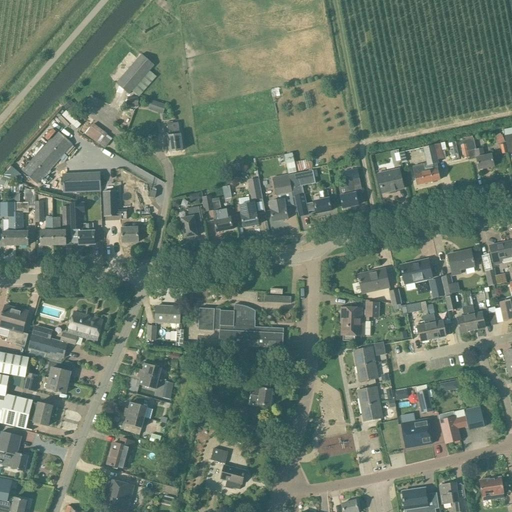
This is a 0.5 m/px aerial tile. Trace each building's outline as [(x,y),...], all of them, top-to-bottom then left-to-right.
[(154,65),(141,54),(116,83),(129,95),(133,91),(140,97),(156,77),(149,71),(154,65)] [(152,100),(150,109),(166,113),(168,103),(152,100)] [(69,111),(75,106),(71,101),(64,106),(69,111)] [(178,122),(167,124),(168,136),(170,152),(183,151),(180,135),(178,122)] [(107,133),(93,123),(86,134),(105,148),(112,138),(107,134),(107,133)] [(511,127),(503,130),(508,153),(511,152),(511,127)] [(57,131),(22,171),(38,184),(44,177),(49,181),(62,166),(57,162),(72,145),(57,131)] [(495,138),(498,145),(505,142),(502,135),(495,138)] [(466,144),(469,158),(470,160),(476,159),(479,170),(494,167),(492,154),(484,156),(483,148),(476,149),(473,138),(462,141),(462,144),(466,144)] [(444,158),(441,143),(423,147),(427,163),(413,167),(417,185),(440,180),(436,163),(438,162),(438,160),(444,158)] [(452,162),(459,160),(455,143),(448,144),(452,162)] [(289,172),(297,171),(293,152),(285,154),(289,172)] [(298,169),(313,168),(312,160),(297,161),(298,169)] [(359,180),(357,169),(343,171),(348,194),(340,196),(343,209),(358,205),(353,181),(359,180)] [(404,189),(399,169),(378,174),(382,194),(404,189)] [(289,174),(288,174),(292,193),(296,213),(298,212),(299,217),(309,215),(308,212),(315,211),(316,214),(332,211),(328,191),(319,193),(321,200),(313,202),(307,204),(305,194),(304,194),(302,186),(316,183),(313,170),(289,175),(289,174)] [(63,193),(101,191),(100,172),(63,174),(63,193)] [(275,196),(292,193),(288,174),(272,178),(275,196)] [(0,180),(0,184),(6,187),(10,178),(4,176),(0,180)] [(261,200),(258,181),(249,182),(253,201),(261,200)] [(16,193),(16,246),(28,246),(28,231),(23,231),(23,225),(22,225),(22,213),(29,213),(29,207),(34,207),(34,201),(35,201),(35,190),(25,188),(25,203),(20,203),(20,193),(16,193)] [(127,219),(127,211),(118,211),(117,192),(117,191),(103,192),(104,216),(104,217),(118,216),(120,215),(120,220),(127,219)] [(16,246),(16,193),(9,193),(9,203),(2,203),(2,213),(10,213),(10,225),(9,225),(9,231),(3,231),(3,246),(16,246)] [(230,217),(229,209),(221,211),(219,201),(212,202),(211,196),(203,198),(206,213),(213,212),(215,220),(214,220),(216,233),(233,230),(231,217),(230,217)] [(288,219),(284,199),(269,202),(273,222),(288,219)] [(34,201),(34,207),(35,207),(35,222),(44,222),(44,201),(35,201),(34,201)] [(241,215),(243,228),(259,225),(257,212),(256,212),(254,202),(240,205),(242,215),(241,215)] [(81,225),(80,203),(70,203),(72,229),(81,229),(81,225)] [(71,226),(70,206),(62,206),(63,226),(71,226)] [(202,221),(199,207),(188,209),(190,217),(181,219),(185,238),(197,236),(196,225),(202,221)] [(60,217),(53,218),(54,245),(66,245),(66,231),(61,231),(60,217)] [(54,245),(53,218),(47,218),(47,231),(41,231),(41,245),(54,245)] [(81,232),(79,232),(79,245),(95,244),(94,232),(93,224),(81,225),(81,229),(81,232)] [(128,228),(128,224),(122,225),(122,228),(121,228),(122,243),(139,242),(138,228),(128,228)] [(511,247),(511,242),(489,246),(494,265),(503,263),(502,259),(511,256),(511,247)] [(474,267),(470,250),(448,255),(452,275),(461,274),(460,270),(474,267)] [(405,284),(406,284),(407,291),(416,289),(414,282),(432,278),(428,260),(418,262),(418,264),(401,268),(405,284)] [(389,288),(385,269),(375,272),(375,273),(359,277),(362,293),(389,288)] [(495,269),(486,271),(489,285),(507,281),(505,274),(496,276),(495,269)] [(441,278),(445,295),(460,292),(458,283),(453,284),(451,275),(442,277),(442,278),(441,278)] [(445,295),(441,278),(429,281),(433,298),(445,295)] [(389,291),(392,306),(393,306),(402,304),(399,289),(389,291)] [(468,307),(467,307),(472,330),(485,328),(482,313),(475,314),(470,291),(465,292),(468,307)] [(291,297),(265,295),(265,302),(291,304),(291,297)] [(458,309),(455,295),(445,297),(448,311),(458,309)] [(511,300),(500,303),(504,321),(511,319),(511,300)] [(380,303),(366,302),(366,310),(361,310),(361,309),(342,308),(342,319),(342,335),(343,335),(343,341),(355,341),(355,335),(361,336),(361,321),(369,322),(369,318),(380,318),(380,303)] [(433,339),(426,305),(426,302),(420,303),(424,321),(417,323),(421,341),(433,339)] [(406,306),(406,307),(407,314),(422,311),(420,303),(405,306),(406,306)] [(433,304),(426,305),(433,339),(446,336),(443,321),(436,323),(434,314),(435,314),(433,304)] [(199,308),(198,330),(214,331),(214,330),(219,330),(219,345),(283,349),(284,328),(255,327),(255,320),(255,311),(252,309),(248,307),(241,306),(234,305),(234,311),(215,310),(215,309),(199,308)] [(28,312),(5,306),(0,323),(0,334),(8,337),(6,342),(25,347),(28,334),(23,333),(28,312)] [(180,307),(156,306),(156,322),(177,323),(179,323),(180,307)] [(460,333),(472,330),(467,307),(462,308),(464,317),(457,318),(460,333)] [(103,320),(74,312),(69,332),(63,331),(61,341),(51,339),(53,330),(34,325),(28,349),(30,350),(64,359),(68,343),(75,345),(78,335),(97,340),(103,320)] [(157,326),(147,325),(147,340),(156,341),(157,326)] [(354,351),(356,366),(375,363),(372,347),(354,351)] [(506,365),(511,363),(511,349),(503,352),(506,365)] [(29,358),(0,352),(0,373),(25,378),(29,358)] [(51,372),(49,378),(68,383),(71,372),(70,372),(71,366),(50,361),(47,371),(51,372)] [(140,369),(139,373),(159,379),(162,368),(145,363),(143,370),(140,369)] [(378,379),(375,363),(356,366),(359,382),(378,379)] [(39,376),(27,373),(23,389),(35,392),(39,376)] [(156,390),(159,379),(139,373),(138,377),(140,378),(138,385),(156,390)] [(0,418),(6,394),(9,376),(0,374),(0,418)] [(68,383),(49,378),(48,383),(48,384),(45,383),(44,388),(47,389),(66,393),(68,383)] [(457,389),(456,381),(448,383),(449,391),(457,389)] [(433,411),(426,385),(417,388),(418,392),(416,392),(421,414),(433,411)] [(260,389),(251,387),(250,395),(253,395),(252,406),(258,407),(258,404),(271,406),(273,390),(260,388),(260,389)] [(358,390),(361,406),(380,403),(377,387),(358,390)] [(162,397),(170,399),(172,391),(164,389),(162,397)] [(6,394),(0,418),(0,422),(26,429),(28,420),(33,422),(33,423),(48,426),(53,407),(38,403),(38,404),(33,403),(33,401),(6,394)] [(126,408),(125,412),(145,418),(147,407),(143,405),(145,397),(138,395),(136,404),(130,402),(129,409),(126,408)] [(380,403),(361,406),(364,422),(382,418),(380,403)] [(241,407),(233,406),(232,414),(257,418),(258,409),(241,406),(241,407)] [(485,427),(480,407),(464,410),(440,415),(440,416),(439,416),(446,444),(460,440),(457,428),(468,426),(469,431),(485,427)] [(145,418),(125,412),(123,416),(126,417),(124,424),(125,424),(124,431),(140,435),(145,418)] [(432,443),(428,419),(401,424),(406,448),(432,443)] [(165,424),(161,423),(156,442),(161,443),(165,424)] [(0,439),(0,450),(5,452),(2,465),(13,468),(25,471),(26,465),(29,465),(31,454),(24,452),(23,455),(17,454),(21,437),(2,432),(0,439)] [(134,442),(121,438),(119,445),(113,443),(107,464),(124,469),(128,453),(131,454),(134,442)] [(228,452),(214,448),(211,460),(225,464),(228,452)] [(245,471),(224,466),(221,479),(227,481),(225,487),(232,489),(233,488),(240,490),(241,484),(242,484),(245,471)] [(0,511),(0,506),(6,507),(5,511),(24,511),(25,508),(27,509),(29,501),(9,496),(12,481),(0,478),(0,511)] [(483,501),(499,499),(504,498),(501,478),(480,481),(483,501)] [(127,511),(134,486),(109,479),(104,498),(103,498),(101,506),(126,511),(127,511)] [(458,498),(456,484),(440,486),(443,504),(452,503),(453,511),(467,511),(465,497),(458,498)] [(435,511),(435,508),(428,509),(427,507),(428,506),(425,488),(402,492),(403,500),(403,502),(404,502),(405,510),(406,510),(406,511),(435,511)] [(164,504),(172,506),(173,499),(166,497),(164,504)] [(358,511),(356,500),(342,504),(343,511),(358,511)]
